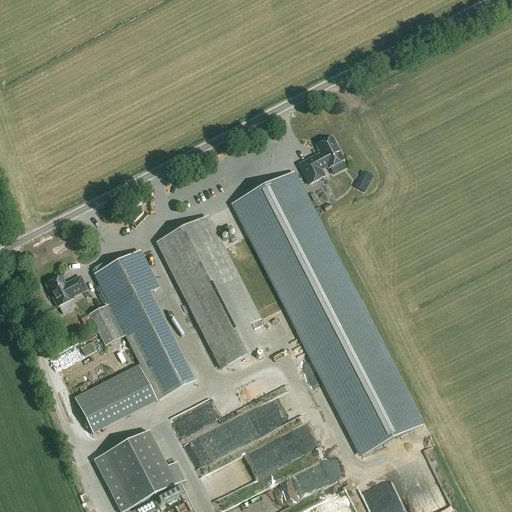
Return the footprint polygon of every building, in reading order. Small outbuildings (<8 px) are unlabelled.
[(320,156),(299,167),(309,187),(325,178),(322,171),(327,169),(328,171),(343,163),(332,140),(316,148),(320,156)] [(421,428),(292,176),(233,206),(362,458),(421,428)] [(207,220),(157,245),(221,372),(261,351),(248,328),(259,322),(217,241),(220,240),(219,239),(233,232),(230,228),(215,235),(207,220)] [(159,403),(194,385),(149,296),(158,291),(139,254),(95,277),(159,403)] [(72,300),(86,292),(80,279),(65,287),(61,279),(45,287),(57,310),(73,301),(72,300)] [(107,303),(99,288),(96,290),(99,295),(98,295),(103,306),(107,303)] [(106,308),(89,316),(105,348),(122,340),(106,308)] [(100,340),(83,348),(87,358),(104,350),(100,340)] [(137,366),(73,397),(93,436),(156,403),(137,366)] [(197,466),(278,432),(269,412),(188,446),(197,466)] [(150,433),(93,462),(119,511),(127,511),(186,482),(176,465),(168,469),(150,433)] [(263,511),(271,511),(329,489),(321,469),(305,476),(306,480),(258,499),(263,511)] [(189,504),(185,492),(180,494),(179,490),(164,496),(170,511),(189,504)]
